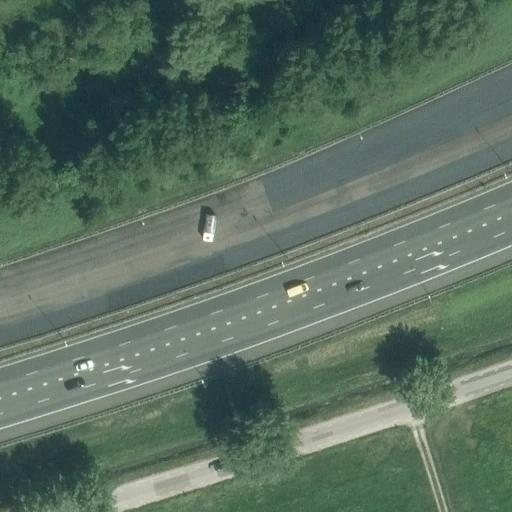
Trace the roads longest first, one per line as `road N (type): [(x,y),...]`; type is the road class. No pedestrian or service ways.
road 1 (motorway): [(0,394),(271,303),(511,210)]
road 2 (unclassified): [(511,371),(74,511)]
road 3 (motorway): [(314,212),(0,322)]
road 4 (motorway): [(511,103),(314,212)]
road 5 (motorway): [(511,137),(314,212)]
